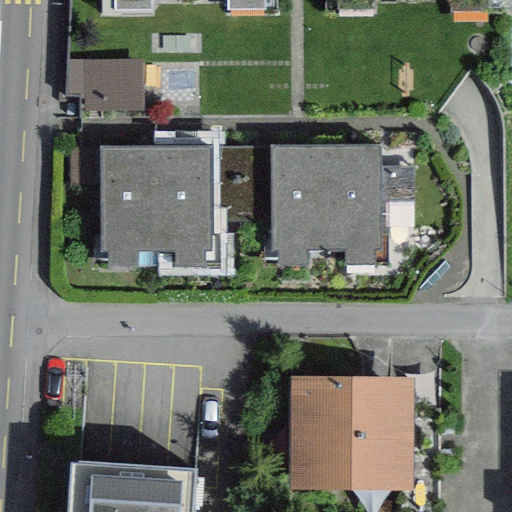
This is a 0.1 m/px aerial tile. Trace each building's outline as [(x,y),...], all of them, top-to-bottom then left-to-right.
[(74,83),(148,82),(147,46),(73,47),(74,83)] [(339,154),(326,154),(327,252),(382,252),(382,146),(339,146),(339,154)] [(168,154),(154,154),(154,253),(212,252),(211,147),(168,148),(168,154)] [(271,252),(327,252),(326,154),(310,154),(310,147),(271,147),(271,252)] [(101,253),(154,253),(154,154),(139,154),(139,148),(101,148),(101,253)] [(401,391),(304,391),(303,471),(334,471),(334,487),(400,488),(399,511),(440,511),(441,418),(401,418),(401,391)] [(194,511),(197,470),(78,463),(75,511),(194,511)]
